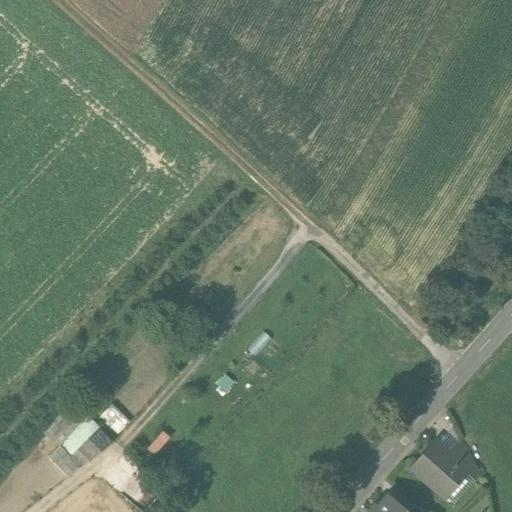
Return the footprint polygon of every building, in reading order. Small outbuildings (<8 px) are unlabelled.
[(48,457),(69,477),(109,436),(73,402),(43,433),(57,447),(48,457)] [(125,419),(109,403),(92,419),(109,436),(125,419)] [(453,461),(435,445),(419,462),(424,466),(418,473),(418,478),(426,485),(432,485),(444,496),(465,474),(465,473),(453,461)] [(465,448),(453,461),(465,473),(465,474),(470,478),(477,470),(465,448)] [(368,511),(402,511),(387,498),(377,508),(374,505),(368,511)]
